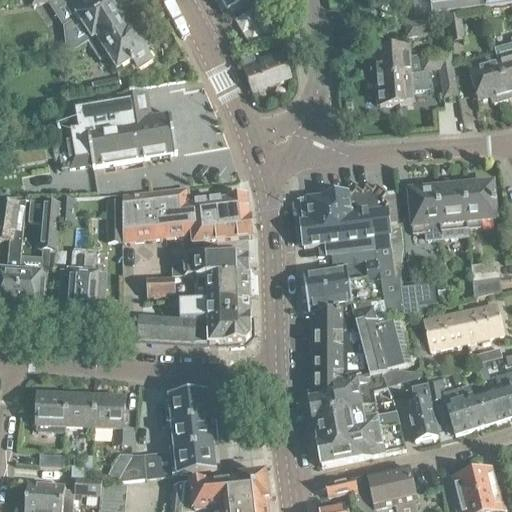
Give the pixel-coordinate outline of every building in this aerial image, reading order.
[(31,0),(33,8),(48,5),(63,28),(64,29),(66,53),(78,52),(88,45),(96,40),(96,41),(123,24),(122,22),(123,16),(120,10),(114,9),(108,0),(104,0),(98,5),(94,0),(90,0),(74,10),(68,2),(71,2),(70,0),(31,0)] [(219,0),(228,13),(227,17),(231,23),(234,24),(265,6),(265,2),(263,0),(219,0)] [(484,10),(482,0),(370,0),(373,0),(429,0),(431,7),(419,8),(422,24),(430,23),(433,22),(432,17),(484,10)] [(511,0),(482,0),(484,10),(511,6),(511,0)] [(465,43),(461,19),(447,21),(451,45),(465,43)] [(406,42),(413,41),(432,39),(430,23),(422,24),(404,26),(406,42)] [(129,34),(123,24),(96,41),(96,40),(88,45),(100,64),(108,59),(118,74),(132,65),(137,73),(153,63),(146,51),(148,46),(144,40),(138,38),(135,34),(129,34)] [(376,53),(378,81),(411,79),(428,76),(439,74),(454,72),(450,52),(418,57),(418,59),(409,60),(409,51),(376,53)] [(254,57),(242,62),(246,70),(244,70),(253,94),(291,80),(283,56),(256,66),(254,57)] [(493,105),(508,101),(498,68),(496,68),(492,58),(471,64),(474,74),(471,75),(479,104),(491,100),(493,105)] [(511,63),(498,68),(508,101),(511,99),(511,63)] [(459,99),(454,72),(439,74),(444,101),(459,99)] [(413,107),(412,96),(430,94),(428,76),(411,79),(378,81),(380,109),(413,107)] [(92,86),(94,97),(122,92),(119,81),(92,86)] [(118,99),(67,108),(70,127),(62,129),(66,151),(52,153),(56,175),(93,169),(93,172),(178,158),(171,118),(151,121),(147,94),(118,99)] [(494,188),(465,191),(468,232),(482,231),(481,224),(497,223),(494,188)] [(300,203),(303,223),(387,213),(387,212),(389,209),(384,204),(388,198),(386,196),(376,189),(375,190),(376,190),(372,195),(366,190),(365,191),(366,192),(362,197),(356,191),(355,192),(356,193),(353,196),(349,197),(349,196),(300,203)] [(437,193),(440,228),(441,235),(454,233),(468,232),(465,191),(437,193)] [(124,200),(124,220),(124,246),(192,240),(189,206),(188,192),(124,200)] [(426,245),(442,243),(441,235),(440,228),(437,193),(410,195),(414,237),(425,236),(426,245)] [(304,250),(326,247),(327,259),(332,258),(334,272),(348,270),(349,274),(366,272),(365,266),(377,264),(381,285),(384,306),(387,325),(405,323),(404,318),(401,291),(400,281),(404,250),(403,246),(396,194),(386,196),(388,198),(384,204),(389,209),(387,212),(387,213),(303,223),(301,223),(304,250)] [(189,206),(192,240),(193,247),(248,241),(252,240),(250,220),(248,199),(242,200),(189,206)] [(0,308),(17,310),(18,310),(22,260),(27,204),(0,205),(0,243),(10,244),(7,275),(0,274),(0,308)] [(31,316),(31,311),(43,312),(46,278),(48,278),(50,254),(58,254),(60,227),(62,207),(30,204),(29,227),(41,228),(39,253),(43,253),(42,262),(22,260),(18,310),(17,310),(17,315),(31,316)] [(123,247),(123,246),(122,204),(107,204),(107,247),(123,247)] [(62,205),(60,227),(61,227),(75,227),(76,206),(62,205)] [(61,318),(82,320),(86,253),(75,252),(72,256),(71,270),(74,275),(74,276),(64,275),(61,318)] [(107,278),(94,277),(96,254),(86,253),(82,320),(104,321),(107,278)] [(196,259),(171,268),(172,282),(196,280),(196,283),(250,281),(249,263),(207,265),(206,257),(196,259)] [(303,276),(306,297),(351,290),(381,285),(377,264),(365,266),(366,272),(349,274),(348,270),(334,272),(303,276)] [(499,267),(472,269),(473,284),(500,282),(499,267)] [(196,283),(196,291),(196,304),(209,304),(251,302),(250,289),(250,281),(196,283)] [(473,284),(474,302),(502,296),(500,282),(473,284)] [(176,303),(175,284),(146,285),(147,304),(176,303)] [(415,289),(401,291),(404,318),(408,318),(418,316),(418,309),(415,289)] [(306,297),(309,317),(312,317),(354,310),(351,290),(306,297)] [(180,305),(180,322),(196,323),(196,324),(210,324),(252,323),(251,313),(251,302),(209,304),(196,304),(180,305)] [(335,389),(383,379),(382,378),(393,375),(411,369),(400,325),(387,328),(387,325),(384,306),(354,310),(312,317),(312,369),(312,403),(336,399),(335,389)] [(497,309),(461,317),(467,346),(480,343),(481,343),(482,348),(490,346),(489,342),(490,341),(504,338),(497,309)] [(424,325),(431,355),(467,346),(461,317),(424,325)] [(139,345),(195,349),(210,350),(210,324),(196,324),(196,327),(180,325),(159,324),(142,322),(141,322),(140,343),(140,344),(139,345)] [(252,323),(210,324),(210,350),(218,350),(246,348),(252,341),(252,323)] [(478,367),(502,361),(500,352),(475,359),(478,367)] [(506,373),(503,361),(489,366),(493,377),(506,373)] [(382,378),(383,379),(388,394),(391,400),(402,395),(393,375),(382,378)] [(425,378),(399,375),(403,387),(426,381),(425,378)] [(459,375),(452,377),(455,388),(462,385),(459,375)] [(499,391),(486,395),(496,426),(511,420),(511,409),(506,389),(511,386),(511,383),(510,375),(496,379),(499,391)] [(309,403),(309,404),(309,405),(313,426),(338,422),(338,416),(363,412),(363,409),(375,407),(373,398),(377,397),(377,396),(388,394),(383,379),(335,389),(336,399),(312,403),(309,403)] [(428,388),(428,389),(429,393),(431,404),(442,402),(440,393),(443,392),(440,381),(427,384),(428,388)] [(430,404),(431,404),(429,393),(428,389),(428,388),(411,391),(414,405),(407,407),(416,446),(420,445),(424,448),(431,446),(434,441),(439,440),(430,404)] [(471,388),(457,392),(460,402),(466,401),(476,432),(496,426),(486,395),(474,398),(471,388)] [(446,407),(456,438),(476,432),(466,401),(460,402),(457,392),(442,397),(446,407)] [(95,432),(113,433),(113,450),(133,451),(134,432),(124,432),(125,403),(111,402),(110,397),(98,396),(97,402),(96,402),(95,432)] [(168,406),(171,428),(212,423),(209,396),(168,400),(168,406)] [(66,431),(67,400),(39,399),(36,433),(65,435),(66,431)] [(66,431),(95,432),(96,402),(67,400),(66,431)] [(317,446),(317,447),(339,443),(343,439),(381,432),(379,419),(377,419),(375,407),(363,409),(363,412),(338,416),(338,422),(313,426),(313,429),(315,429),(318,446),(317,446)] [(384,418),(387,432),(401,430),(397,416),(384,418)] [(172,440),(174,454),(215,450),(212,423),(171,428),(172,440)] [(339,443),(317,447),(322,471),(407,454),(401,430),(387,432),(381,433),(381,432),(343,439),(339,443)] [(174,456),(160,457),(162,483),(177,481),(218,476),(215,450),(174,454),(174,456)] [(131,461),(123,456),(108,479),(117,485),(131,461)] [(40,459),(40,471),(64,472),(64,459),(40,459)] [(84,470),(72,469),(71,482),(92,483),(93,460),(85,459),(84,470)] [(157,459),(143,460),(146,485),(160,483),(157,459)] [(143,460),(131,461),(117,485),(119,487),(123,487),(146,485),(143,460)] [(368,481),(374,511),(417,511),(408,471),(368,481)] [(475,477),(473,478),(481,511),(505,511),(502,498),(498,499),(491,473),(488,474),(488,473),(485,471),(477,473),(475,476),(475,477)] [(456,511),(481,511),(473,478),(470,479),(470,478),(466,475),(459,477),(457,480),(457,482),(454,483),(461,508),(456,509),(456,511)] [(254,511),(269,510),(269,507),(271,507),(267,478),(238,482),(238,483),(207,487),(207,486),(188,488),(192,511),(254,511)] [(327,490),(329,502),(353,496),(356,511),(374,511),(368,481),(327,490)] [(76,495),(75,505),(81,506),(82,501),(102,502),(103,485),(77,483),(76,495)] [(102,502),(102,503),(126,506),(128,488),(123,487),(119,487),(103,485),(102,502)] [(75,505),(76,495),(64,494),(65,491),(28,487),(27,493),(26,494),(25,501),(26,502),(26,505),(74,510),(75,505)] [(102,503),(101,511),(125,511),(126,506),(102,503)]
